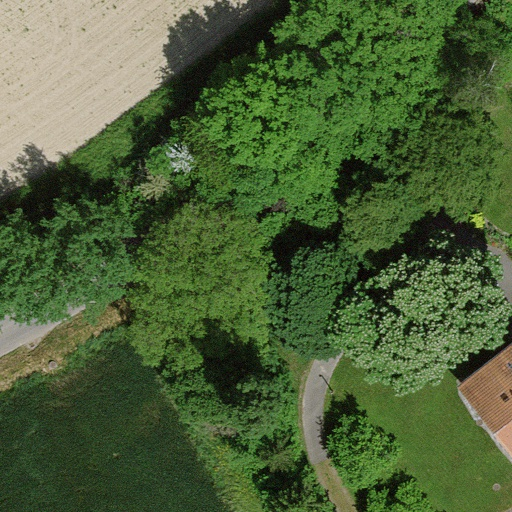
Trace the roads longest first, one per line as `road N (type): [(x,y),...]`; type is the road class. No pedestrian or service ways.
road 1 (residential): [(450,0),(360,92),(292,146),(144,250),(0,336)]
road 2 (track): [(348,511),(321,455),(313,412),(321,369),(351,325),(451,240),(360,92)]
